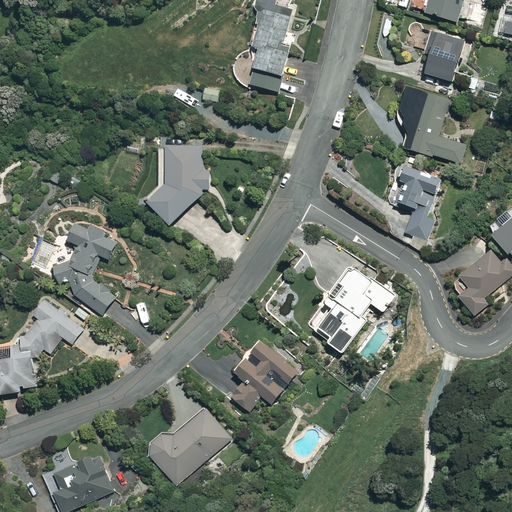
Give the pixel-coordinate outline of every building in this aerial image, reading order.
[(260,48),(250,83),(279,91),(292,44),(283,42),(293,8),(266,0),(262,0),(249,45),(260,48)] [(429,0),(426,11),(461,22),(467,0),(429,0)] [(439,30),(427,72),(454,79),(465,37),(439,30)] [(413,131),(405,148),(462,163),(468,142),(441,135),(451,98),(407,86),(402,107),(413,131)] [(129,142),(127,152),(139,155),(142,145),(129,142)] [(166,183),(146,195),(172,224),(210,189),(211,170),(204,170),(205,144),(164,142),(166,183)] [(411,243),(427,249),(438,218),(430,215),(444,177),(407,163),(394,199),(415,207),(406,232),(414,235),(411,243)] [(511,215),(490,233),(510,257),(511,255),(511,215)] [(71,263),(55,280),(102,312),(116,292),(91,275),(101,254),(111,257),(118,236),(79,218),(68,237),(81,245),(71,263)] [(501,263),(491,250),(459,275),(469,287),(459,295),(474,315),(488,304),(483,298),(511,275),(511,267),(505,259),(501,263)] [(308,328),(343,354),(368,320),(362,315),(372,302),(385,312),(398,295),(356,264),(308,328)] [(0,369),(0,391),(23,392),(23,384),(34,383),(32,360),(42,347),(51,354),(62,336),(73,343),(85,327),(44,297),(33,314),(40,319),(26,335),(20,335),(20,343),(12,343),(12,355),(3,356),(4,370),(0,369)] [(233,396),(252,410),(264,395),(275,404),(304,368),(262,335),(235,370),(246,379),(233,396)] [(173,432),(150,452),(179,486),(235,437),(209,408),(176,436),(173,432)] [(54,490),(63,511),(67,511),(117,492),(99,448),(79,456),(82,463),(56,474),(61,487),(54,490)]
